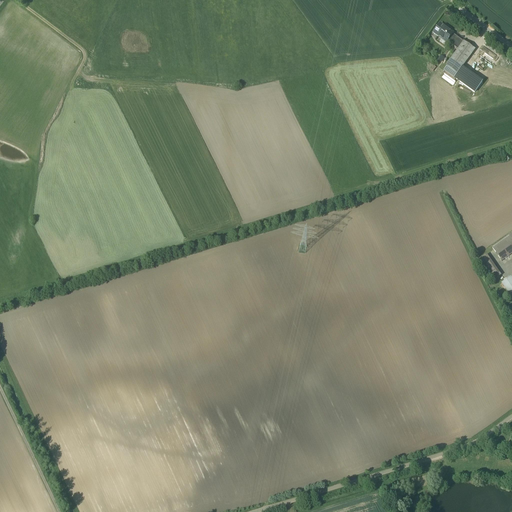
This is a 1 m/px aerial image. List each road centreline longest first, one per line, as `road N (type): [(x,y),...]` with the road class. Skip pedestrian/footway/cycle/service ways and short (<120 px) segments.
road 1 (unclassified): [(511,417),(457,450),(260,511)]
road 2 (track): [(58,511),(0,387)]
